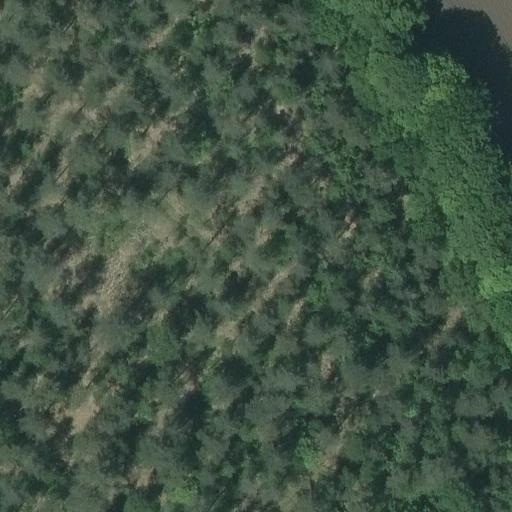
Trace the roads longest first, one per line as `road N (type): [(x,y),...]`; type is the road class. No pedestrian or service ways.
road 1 (track): [(0,41),(369,410)]
road 2 (track): [(304,0),(511,412)]
road 3 (unclassified): [(370,0),(511,276)]
road 4 (track): [(284,511),(459,308)]
road 5 (track): [(0,195),(138,0)]
road 6 (track): [(111,511),(0,413)]
